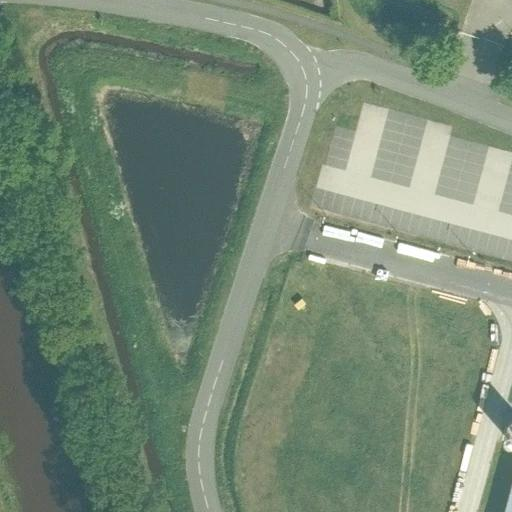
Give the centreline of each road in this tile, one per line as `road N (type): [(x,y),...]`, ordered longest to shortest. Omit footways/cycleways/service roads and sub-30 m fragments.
road 1 (unclassified): [(204,511),(194,445),(301,122),(307,75)]
road 2 (unclassified): [(307,75),(294,50),(263,33),(113,0)]
road 3 (unclassified): [(511,120),(381,67),(307,75)]
